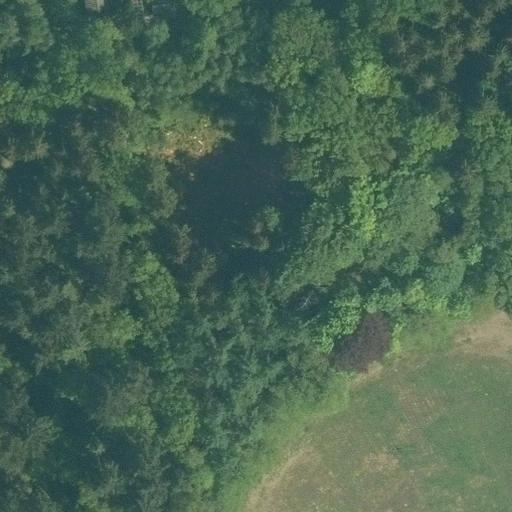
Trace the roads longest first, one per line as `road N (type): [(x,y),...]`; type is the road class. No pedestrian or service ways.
road 1 (track): [(227,511),(247,462),(307,388),(398,330),(511,297)]
road 2 (track): [(487,300),(371,128),(346,51),(307,0)]
